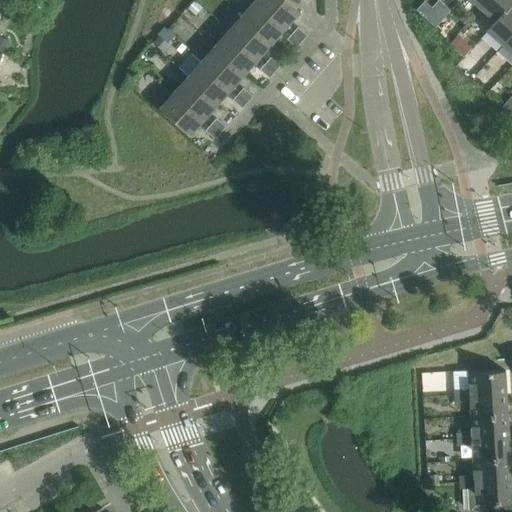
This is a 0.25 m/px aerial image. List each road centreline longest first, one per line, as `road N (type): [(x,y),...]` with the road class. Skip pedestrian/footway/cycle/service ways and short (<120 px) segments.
road 1 (secondary): [(404,237),(125,319)]
road 2 (secondary): [(154,362),(430,277)]
road 3 (tertiary): [(370,0),(372,65),(404,237)]
road 4 (tertiary): [(437,229),(380,0)]
road 5 (residential): [(0,496),(88,450),(100,456),(131,511)]
road 6 (tertiary): [(210,511),(154,362)]
road 7 (tertiary): [(119,371),(153,471),(181,511)]
road 8 (secondary): [(125,319),(0,364)]
road 9 (secondary): [(0,411),(119,371)]
